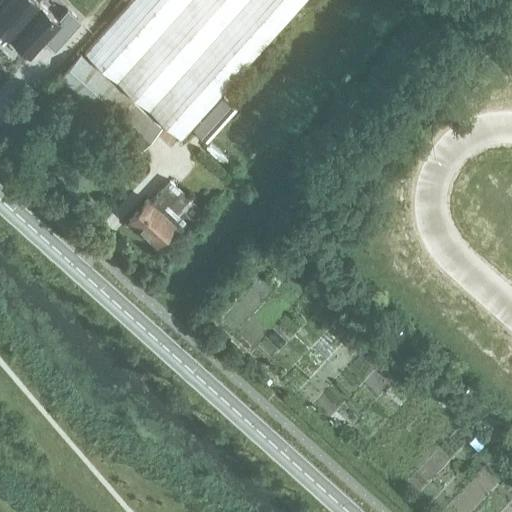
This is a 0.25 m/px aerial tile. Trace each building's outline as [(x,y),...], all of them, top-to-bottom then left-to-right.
[(0,25),(9,33),(39,0),(38,0),(0,0),(0,1),(0,25)] [(39,0),(9,33),(30,52),(42,39),(54,50),(81,21),(67,8),(58,18),(39,0)] [(127,0),(83,50),(181,138),(304,0),(127,0)] [(112,126),(114,124),(141,148),(161,125),(135,101),(80,53),(58,77),(112,126)] [(213,128),(227,112),(216,101),(201,117),(213,128)] [(172,221),(192,199),(171,181),(152,203),(148,199),(129,220),(158,246),(176,225),(172,221)]
